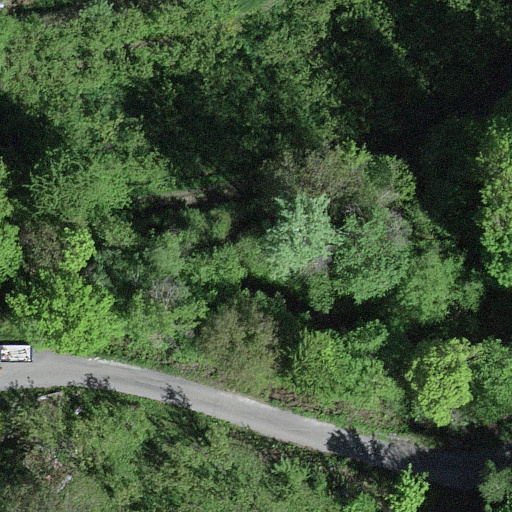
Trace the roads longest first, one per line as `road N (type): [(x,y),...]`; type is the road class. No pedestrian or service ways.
road 1 (track): [(0,189),(53,217),(199,238),(325,315),(379,326),(464,327),(511,312)]
road 2 (track): [(21,370),(130,378),(444,461),(511,448)]
